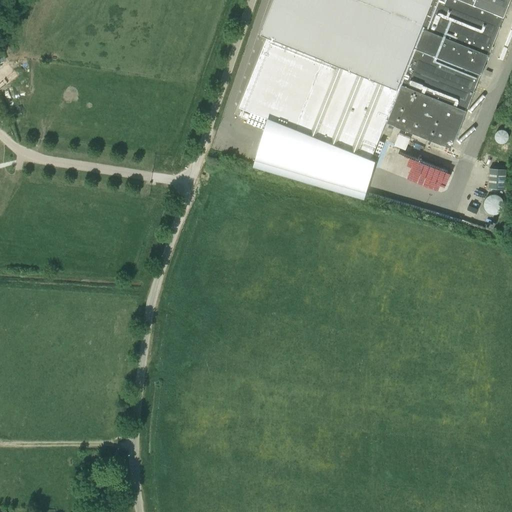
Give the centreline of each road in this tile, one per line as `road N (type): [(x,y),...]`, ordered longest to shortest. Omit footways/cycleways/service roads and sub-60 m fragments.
road 1 (unclassified): [(139,511),(134,445),(151,301),(252,0)]
road 2 (track): [(0,444),(134,445)]
